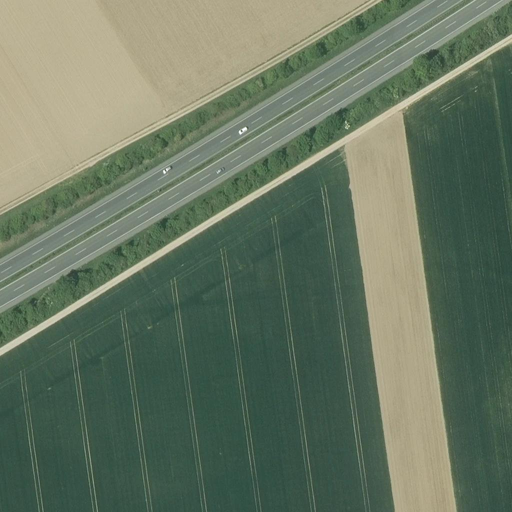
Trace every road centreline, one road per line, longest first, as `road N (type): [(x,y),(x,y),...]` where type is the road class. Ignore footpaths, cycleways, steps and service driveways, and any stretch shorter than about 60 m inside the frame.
road 1 (track): [(511,36),(0,352)]
road 2 (motorway): [(0,295),(487,0)]
road 3 (motorway): [(448,0),(0,271)]
road 4 (track): [(377,0),(0,209)]
